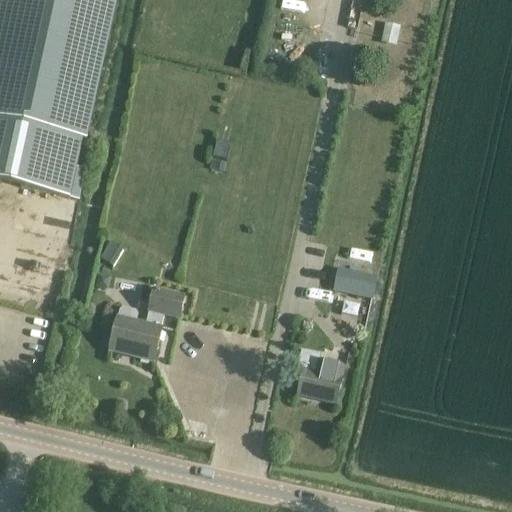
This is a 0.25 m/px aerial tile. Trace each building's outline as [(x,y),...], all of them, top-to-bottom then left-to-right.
[(0,0),(0,184),(79,202),(83,182),(85,172),(77,170),(114,2),(103,0),(0,0)] [(380,45),(396,48),(401,28),(385,24),(380,45)] [(217,141),(212,159),(227,163),(231,145),(217,141)] [(211,162),(209,170),(224,174),(227,165),(211,162)] [(111,244),(100,261),(113,269),(124,251),(111,244)] [(369,278),(339,272),(335,290),(366,296),(369,278)] [(99,277),(96,289),(108,292),(111,279),(99,277)] [(118,320),(114,333),(110,353),(111,353),(112,349),(134,355),(133,358),(154,363),(162,330),(161,330),(164,316),(180,320),(185,299),(154,291),(149,313),(146,326),(138,324),(139,318),(137,314),(124,311),(120,313),(119,320),(118,320)] [(344,317),(331,328),(342,341),(354,330),(344,317)] [(303,374),(302,378),(298,398),(299,398),(300,395),(322,401),(321,403),(336,407),(345,370),(330,366),(328,376),(318,374),(322,358),(302,353),(297,372),(303,374)]
